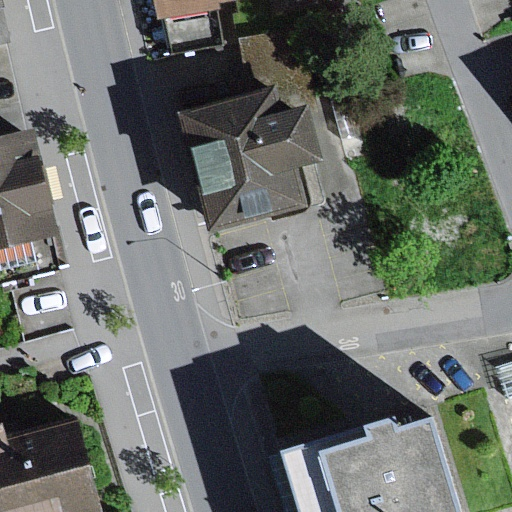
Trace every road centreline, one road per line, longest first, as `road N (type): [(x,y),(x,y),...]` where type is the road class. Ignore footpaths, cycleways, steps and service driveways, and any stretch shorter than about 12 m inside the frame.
road 1 (residential): [(82,0),(181,361)]
road 2 (residential): [(511,305),(181,361)]
road 3 (residential): [(450,0),(511,172)]
road 4 (residential): [(181,361),(228,511)]
